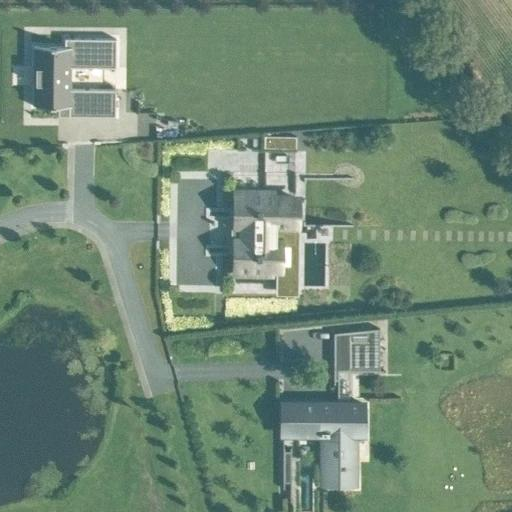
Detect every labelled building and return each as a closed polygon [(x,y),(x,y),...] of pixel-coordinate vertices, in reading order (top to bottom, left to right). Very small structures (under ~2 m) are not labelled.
[(73,41),(41,43),(44,103),(80,101),(80,109),(104,107),(103,78),(79,80),(78,62),(119,52),(118,29),(72,31),(73,41)] [(266,135),(266,147),(296,147),(297,136),(266,135)] [(237,244),(236,272),(263,273),(263,269),(272,269),(276,269),(295,269),(295,264),(294,264),(295,242),(299,242),(325,242),(325,224),(300,224),(295,224),(295,221),(295,200),(296,151),(238,151),(237,192),(237,221),(237,224),(242,224),(242,240),(237,240),(237,244)] [(379,328),(334,332),(334,379),(338,379),(339,370),(379,370),(379,328)] [(364,403),(283,402),(283,434),(322,435),(322,482),(358,482),(358,435),(364,435),(364,403)] [(283,450),(283,482),(291,482),(292,450),(283,450)]
